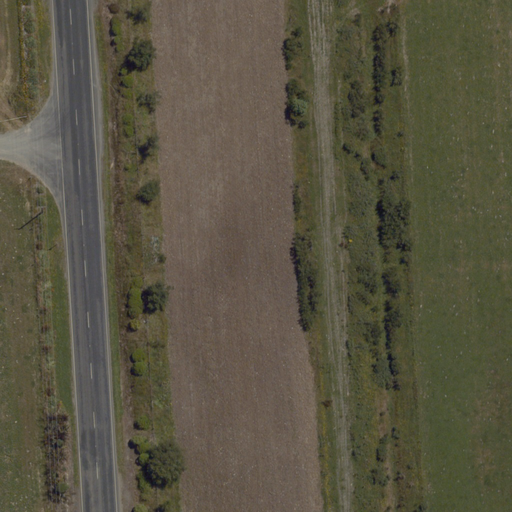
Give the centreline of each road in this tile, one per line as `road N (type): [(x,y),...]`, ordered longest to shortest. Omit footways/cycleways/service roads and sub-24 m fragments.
road 1 (primary): [(77,132),(99,511)]
road 2 (primary): [(77,132),(69,0)]
